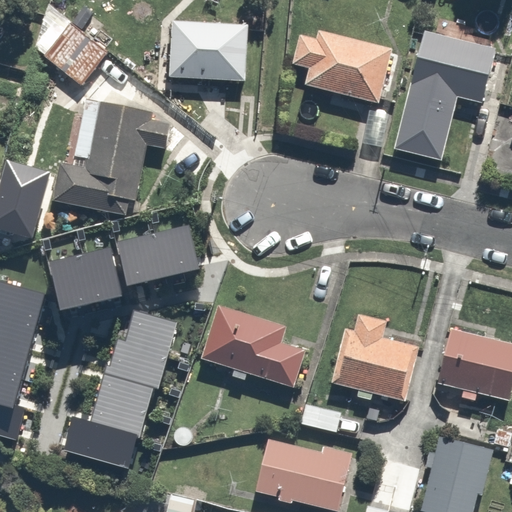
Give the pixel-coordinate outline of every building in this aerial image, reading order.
[(245,22),(166,17),(163,75),(241,79),(245,22)] [(65,22),(41,51),(77,81),(101,52),(65,22)] [(294,32),(288,61),(305,65),(301,85),(377,101),(390,40),(314,23),(312,36),(294,32)] [(463,137),(490,142),(498,99),(484,96),(495,38),(415,23),(400,107),(434,113),(438,92),(470,98),(463,137)] [(51,159),(44,199),(106,209),(108,193),(129,197),(138,146),(161,150),(167,117),(144,113),(145,105),(80,93),(68,161),(51,159)] [(58,377),(72,396),(110,368),(123,386),(185,341),(146,287),(130,298),(86,239),(40,272),(96,349),(58,377)] [(284,322),(211,299),(194,354),(290,384),(302,343),(279,336),(284,322)] [(362,386),(359,397),(375,402),(378,391),(403,399),(419,346),(385,336),(387,326),(356,317),(338,379),(362,386)] [(511,346),(451,327),(434,380),(464,389),(460,400),(480,407),(484,395),(505,402),(511,379),(511,346)] [(342,406),(305,393),(296,418),(333,431),(342,406)] [(158,432),(113,416),(97,464),(142,480),(158,432)] [(261,427),(247,485),(332,506),(346,448),(261,427)] [(429,449),(421,447),(417,463),(425,465),(414,507),(433,511),(465,511),(471,489),(480,492),(492,446),(434,431),(429,449)] [(191,511),(195,497),(136,485),(132,509),(144,511),(124,511),(121,505),(108,511),(191,511)]
